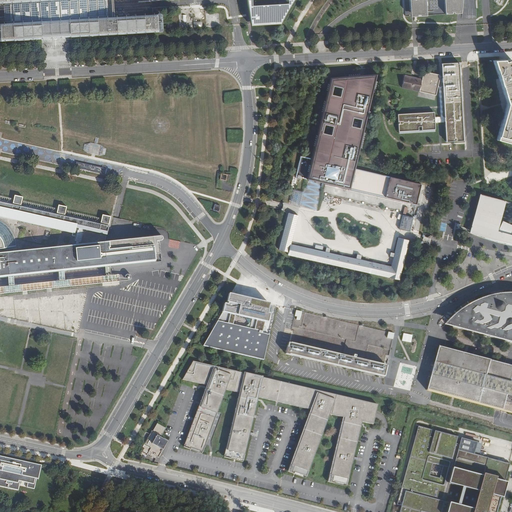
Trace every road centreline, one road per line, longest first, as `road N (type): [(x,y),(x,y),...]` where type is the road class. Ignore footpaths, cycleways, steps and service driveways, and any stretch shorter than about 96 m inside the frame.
road 1 (unclassified): [(221,240),(290,295),(356,312),(407,310),(511,270)]
road 2 (tertiary): [(511,45),(242,61)]
road 3 (unclassified): [(96,448),(221,240)]
road 4 (tertiary): [(242,61),(0,75)]
road 5 (unclassified): [(96,448),(120,466),(304,511)]
road 6 (unclassified): [(221,240),(247,154),(242,61)]
road 7 (unclassified): [(125,172),(177,190),(221,240)]
